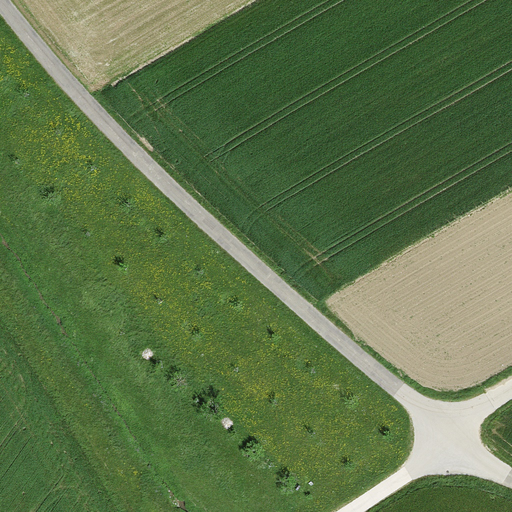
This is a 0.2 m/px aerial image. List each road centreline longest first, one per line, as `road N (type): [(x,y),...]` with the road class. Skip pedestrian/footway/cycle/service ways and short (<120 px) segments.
road 1 (unclassified): [(0,0),(49,64),(161,179),(325,331),(511,479)]
road 2 (track): [(353,511),(417,470),(447,431),(511,388)]
